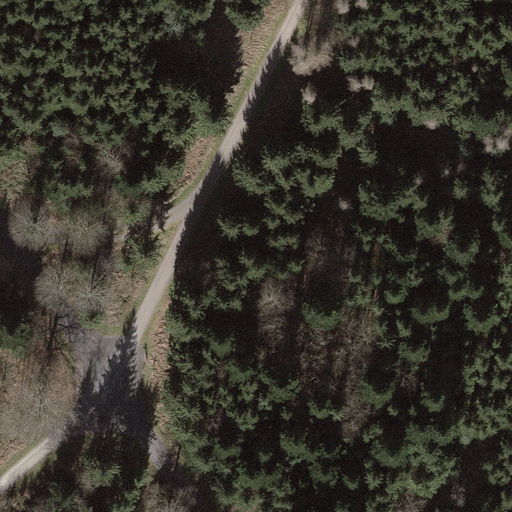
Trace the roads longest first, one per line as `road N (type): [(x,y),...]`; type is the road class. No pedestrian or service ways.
road 1 (track): [(301,0),(112,378),(0,489)]
road 2 (unclassified): [(197,511),(0,221)]
road 3 (track): [(3,224),(79,242),(193,212)]
